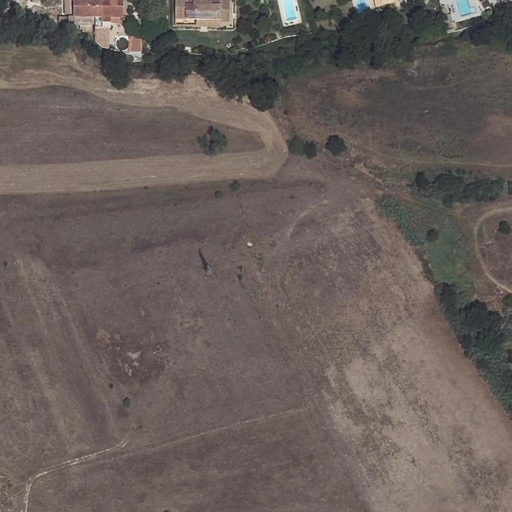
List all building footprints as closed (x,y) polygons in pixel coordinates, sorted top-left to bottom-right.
[(100,10),(100,0),(72,0),(72,18),(90,18),(90,10),(100,10)] [(100,0),(100,10),(90,10),(90,18),(93,18),(93,36),(99,36),(99,28),(110,28),(111,23),(119,23),(119,17),(121,17),(121,0),(100,0)] [(220,0),(175,0),(175,19),(196,20),(196,22),(220,22),(220,21),(220,0)] [(229,0),(228,0),(220,0),(220,21),(228,21),(229,0)] [(445,32),(454,31),(450,14),(442,16),(445,32)] [(129,54),(140,57),(140,48),(136,49),(129,49),(129,54)]
